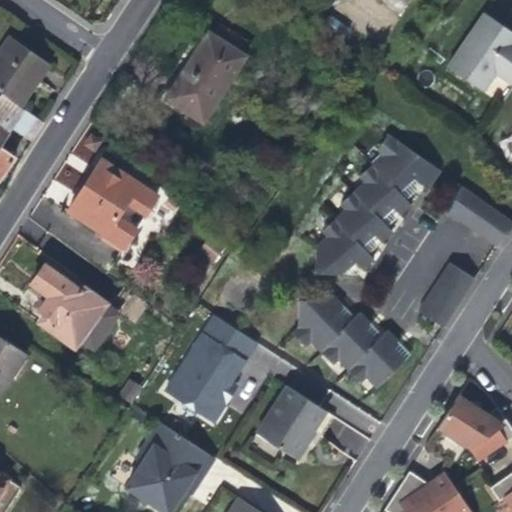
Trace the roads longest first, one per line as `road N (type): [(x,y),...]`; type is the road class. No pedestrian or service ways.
road 1 (residential): [(342,511),(459,334)]
road 2 (residential): [(95,50),(0,205)]
